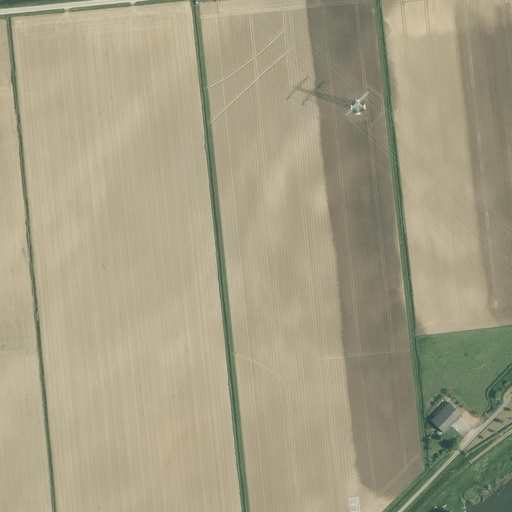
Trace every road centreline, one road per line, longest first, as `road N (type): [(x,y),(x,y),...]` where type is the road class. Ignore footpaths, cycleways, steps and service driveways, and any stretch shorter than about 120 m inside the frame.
road 1 (unclassified): [(400,511),(511,395)]
road 2 (unclassified): [(0,12),(124,0)]
road 3 (track): [(511,433),(418,511)]
